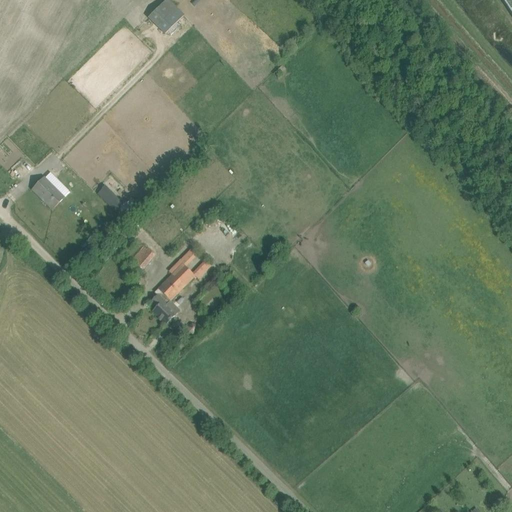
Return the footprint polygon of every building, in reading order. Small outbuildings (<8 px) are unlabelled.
[(511,0),(502,0),(511,15),(511,0)] [(172,7),(154,24),(165,35),(183,17),(172,7)] [(51,185),(45,179),(33,191),(53,210),(64,199),(60,194),(65,189),(56,180),(51,185)] [(98,193),(115,212),(124,204),(106,185),(98,193)] [(219,232),(231,240),(237,231),(225,222),(219,232)] [(145,245),(132,261),(144,271),(157,255),(145,245)] [(161,293),(151,303),(157,309),(153,312),(166,325),(176,315),(167,306),(194,278),(182,266),(159,290),(161,293)]
